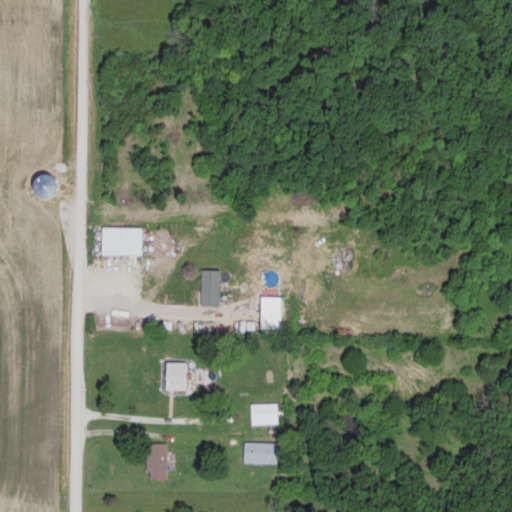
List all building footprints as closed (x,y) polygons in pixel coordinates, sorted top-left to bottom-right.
[(221,268),(202,268),(202,304),(221,304),(221,268)] [(189,387),(189,360),(165,360),(165,366),(141,366),(141,381),(164,381),(164,387),(189,387)] [(249,422),(279,422),(279,402),(249,402),(249,422)] [(168,440),(148,440),(148,476),(168,476),(168,440)] [(279,440),(244,440),(244,461),(278,461),(279,440)]
